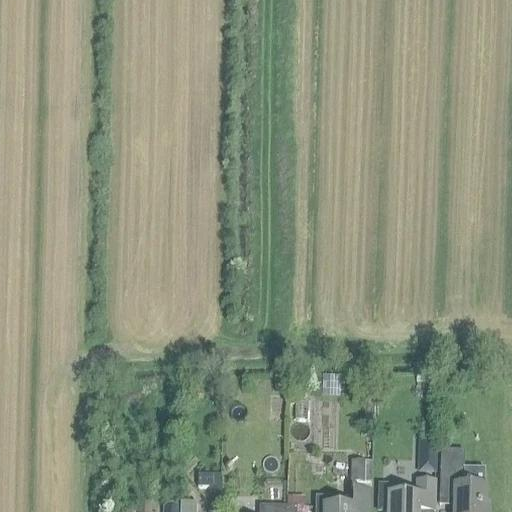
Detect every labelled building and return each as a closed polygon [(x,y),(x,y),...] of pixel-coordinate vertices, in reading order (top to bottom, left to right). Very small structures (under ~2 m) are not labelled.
[(189,392),(188,403),(201,403),(202,393),(189,392)] [(340,400),(320,401),(321,427),(341,426),(340,400)] [(419,461),(435,462),(436,442),(424,441),(423,448),(419,448),(419,461)] [(453,511),(487,511),(488,506),(484,506),(485,489),(463,488),(464,453),(441,452),(439,500),(454,501),(453,511)] [(365,485),(365,465),(351,464),(351,484),(365,485)] [(208,511),(221,511),(221,478),(200,477),(200,490),(209,490),(208,511)] [(379,487),(378,511),(433,511),(435,483),(417,483),(416,499),(405,498),(405,488),(379,487)] [(122,488),(110,489),(110,500),(123,500),(122,488)] [(352,509),(340,509),(340,500),(315,499),(315,511),(368,511),(369,493),(352,493),(352,509)] [(180,511),(195,511),(196,503),(181,503),(180,511)]
